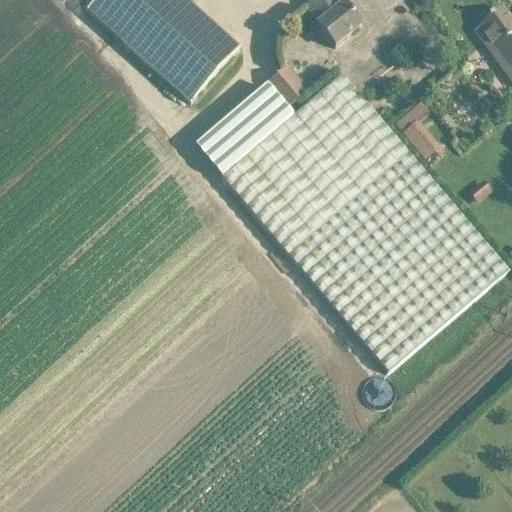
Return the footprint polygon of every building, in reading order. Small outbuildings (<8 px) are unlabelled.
[(98,0),(85,15),(117,43),(189,108),(239,53),(179,0),(98,0)] [(332,0),(317,0),(311,6),(306,10),(320,27),(317,30),(335,51),(361,29),(343,8),(341,9),(332,0)] [(475,34),(487,50),(511,84),(511,25),(503,13),(475,34)] [(267,90),(287,112),(307,94),(287,72),(267,90)] [(264,90),(193,150),(387,379),(508,277),(339,78),(290,120),(264,90)] [(420,107),(392,131),(427,173),(444,158),(417,125),(428,116),(420,107)] [(443,156),(455,149),(438,119),(426,125),(443,156)] [(488,196),(505,189),(500,177),(483,185),(488,196)]
